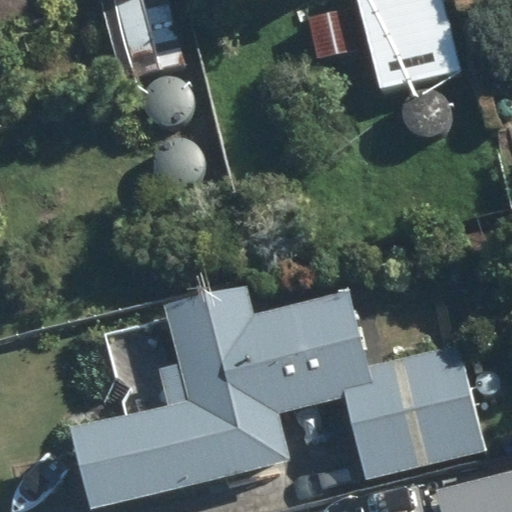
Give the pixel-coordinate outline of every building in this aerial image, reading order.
[(68,0),(72,13),(115,2),(114,0),(68,0)] [(189,77),(171,0),(145,0),(164,83),(189,77)] [(362,1),(391,110),(474,88),(451,0),(259,0),(270,38),(362,1)] [(364,65),(356,23),(316,31),(325,73),(364,65)] [(472,120),(474,138),(489,137),(487,119),(472,120)] [(98,511),(190,511),(301,481),(286,432),(352,414),(375,500),(496,467),(466,359),(379,383),(358,309),(263,335),(256,311),(176,333),(190,384),(167,391),(178,430),(83,457),(98,511)] [(511,511),(511,487),(441,506),(442,511),(511,511)]
